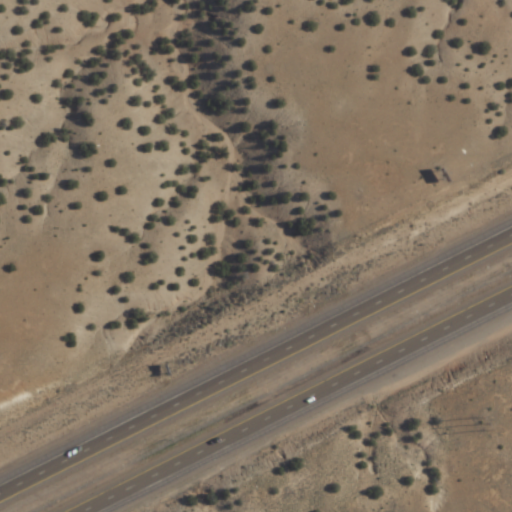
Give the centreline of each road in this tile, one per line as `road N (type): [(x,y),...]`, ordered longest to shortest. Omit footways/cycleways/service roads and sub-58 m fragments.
road 1 (motorway): [(511,239),(0,497)]
road 2 (motorway): [(69,511),(511,289)]
